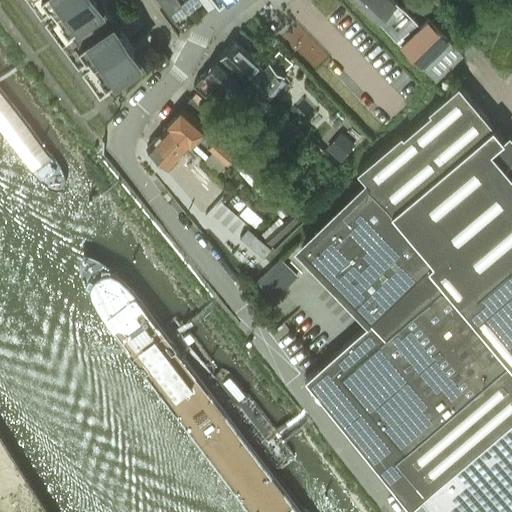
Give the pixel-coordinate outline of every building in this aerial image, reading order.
[(45,0),(55,12),(71,0),(45,0)] [(73,37),(107,12),(98,0),(71,0),(55,12),(73,37)] [(167,12),(180,3),(177,0),(167,0),(161,5),(167,12)] [(419,26),(404,10),(392,0),(359,0),(379,17),(420,63),(436,79),(462,54),(428,18),(419,26)] [(462,26),(495,0),(461,0),(449,10),(462,26)] [(172,19),(185,10),(180,3),(167,12),(172,19)] [(92,62),(126,37),(107,12),(73,37),(92,62)] [(112,88),(145,63),(126,37),(92,62),(112,88)] [(284,73),(269,59),(261,68),(231,40),(217,56),(246,83),(261,98),(284,73)] [(159,68),(168,61),(161,51),(152,58),(159,68)] [(248,111),(261,98),(246,83),(217,56),(192,83),(203,93),(214,82),(230,97),(231,96),(248,111)] [(370,183),(300,244),(367,319),(318,362),(305,374),(313,384),(375,461),(383,471),(409,503),(422,492),(437,511),(511,511),(511,171),(490,146),(503,135),(487,116),(457,81),(427,107),(429,109),(403,133),(401,131),(393,137),(390,140),(382,147),(358,169),(362,174),(370,183)] [(218,122),(208,113),(190,96),(166,123),(188,143),(196,135),(225,161),(234,151),(211,130),(218,122)] [(320,112),(305,129),(318,141),(333,124),(320,112)] [(293,146),(304,133),(286,117),(275,130),(293,146)] [(230,121),(223,128),(233,138),(240,130),(230,121)] [(169,164),(188,143),(166,123),(146,144),(169,164)] [(341,131),(326,147),(339,159),(353,143),(341,131)] [(246,133),(237,141),(251,156),(260,148),(246,133)] [(285,212),(292,206),(245,154),(238,161),(285,212)] [(188,177),(202,190),(207,185),(192,172),(188,177)] [(192,203),(202,192),(185,177),(175,188),(192,203)] [(204,193),(196,202),(206,211),(214,201),(209,197),(207,196),(204,193)] [(252,208),(249,205),(247,203),(239,212),(254,225),(262,217),(252,208)] [(300,218),(297,216),(292,210),(282,219),(279,215),(261,231),(272,243),(300,218)] [(248,225),(240,234),(263,254),(271,246),(248,225)] [(311,511),(122,256),(92,277),(261,511),(311,511)] [(273,296),(296,273),(279,257),(256,280),(273,296)]
